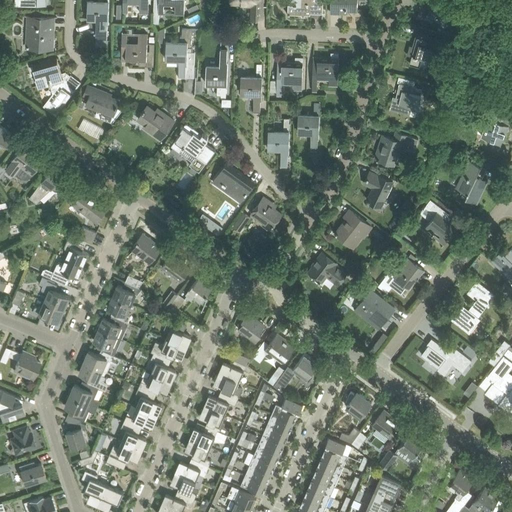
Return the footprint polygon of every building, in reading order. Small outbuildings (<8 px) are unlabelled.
[(88,18),(96,18),(96,40),(107,41),(108,0),(103,0),(103,2),(89,1),(88,18)] [(116,17),(123,17),(123,11),(128,11),(128,2),(140,3),(139,12),(149,12),(148,0),(123,0),(123,4),(116,4),(116,17)] [(153,0),(153,23),(158,23),(159,13),(163,13),(164,4),(164,3),(176,4),(176,12),(175,14),(184,14),(184,13),(184,0),(153,0)] [(262,0),(259,0),(231,0),(232,2),(247,3),(246,5),(253,5),(252,18),(261,18),(262,0)] [(310,15),(310,10),(314,10),(314,11),(314,12),(315,12),(323,13),(323,0),(290,0),(290,5),(294,5),(294,14),(310,15)] [(331,0),(331,13),(339,13),(339,10),(347,10),(347,8),(357,8),(357,0),(331,0)] [(431,9),(425,19),(431,22),(450,28),(460,11),(457,9),(462,1),(465,3),(465,2),(460,0),(431,0),(427,7),(431,9)] [(31,34),(30,47),(46,48),(46,44),(52,44),(53,17),(37,16),(37,19),(28,19),(28,34),(31,34)] [(192,46),(192,29),(187,29),(182,28),(182,42),(167,42),(167,58),(179,59),(179,76),(186,76),(186,64),(195,64),(195,51),(187,51),(187,46),(192,46)] [(429,37),(430,33),(419,30),(413,46),(410,45),(407,55),(412,56),(410,64),(419,67),(422,58),(434,61),(438,47),(439,47),(441,40),(429,37)] [(148,34),(138,34),(122,33),(121,58),(126,58),(126,59),(140,60),(140,64),(147,65),(148,34)] [(470,40),(457,36),(454,46),(467,49),(470,40)] [(221,49),(220,66),(208,66),(207,82),(217,83),(217,95),(221,95),(221,97),(226,97),(228,50),(221,49)] [(317,91),(318,79),(329,79),(329,84),(338,84),(339,54),(332,53),(332,58),(318,57),(318,59),(313,58),(312,90),(317,91)] [(61,73),(57,58),(30,66),(31,71),(35,70),(39,87),(50,84),(53,93),(43,105),(56,115),(81,82),(71,74),(70,75),(66,71),(61,73)] [(278,61),(277,71),(277,80),(271,80),(270,91),(277,92),(277,95),(281,95),(282,83),(293,83),(293,89),(302,89),(303,68),(303,58),(296,58),(296,62),(278,61)] [(257,63),(257,77),(242,77),(242,93),(254,93),(253,110),(260,111),(262,63),(257,63)] [(390,109),(399,112),(416,116),(422,88),(400,83),(398,90),(402,91),(400,98),(393,96),(390,109)] [(89,97),(86,105),(97,109),(95,116),(112,123),(123,109),(122,109),(117,107),(118,105),(117,105),(119,100),(106,95),(107,93),(88,85),(84,95),(89,97)] [(314,115),(299,115),(299,131),(311,132),(311,149),(318,149),(319,102),(314,102),(314,115)] [(158,134),(162,137),(174,120),(162,112),(160,115),(147,105),(138,118),(145,124),(144,126),(157,136),(158,134)] [(501,122),(504,111),(488,106),(486,113),(490,115),(483,136),(501,143),(507,124),(501,122)] [(281,165),(288,165),(289,118),(285,118),(284,132),(270,131),(269,148),(281,148),(281,165)] [(182,131),(171,146),(192,161),(189,165),(199,172),(210,157),(216,149),(206,142),(208,140),(208,139),(208,138),(207,137),(203,133),(201,136),(194,132),(196,130),(188,124),(187,124),(186,124),(185,125),(181,130),(182,131)] [(0,144),(1,145),(3,143),(9,145),(15,137),(0,125),(0,144)] [(383,135),(375,158),(395,164),(400,146),(415,151),(419,139),(408,135),(396,132),(394,138),(383,135)] [(14,175),(15,174),(21,178),(29,179),(44,158),(25,144),(13,160),(6,169),(14,175)] [(475,177),(481,165),(469,160),(461,176),(463,176),(457,188),(467,193),(465,197),(476,202),(482,190),(483,191),(488,180),(482,177),(481,180),(475,177)] [(212,182),(240,202),(253,184),(241,176),(243,174),(227,162),(212,182)] [(73,180),(54,165),(30,197),(37,203),(52,189),(55,191),(57,191),(59,192),(61,191),(63,190),(65,189),(66,187),(67,188),(73,180)] [(373,187),(367,200),(380,206),(393,181),(379,175),(370,171),(364,183),(373,187)] [(85,189),(73,204),(96,222),(107,207),(102,203),(103,202),(85,189)] [(270,201),(264,196),(252,213),(272,227),(282,213),(268,203),(270,201)] [(449,213),(441,207),(430,199),(426,205),(436,213),(424,228),(437,238),(444,244),(456,228),(445,219),(449,213)] [(12,209),(8,212),(12,218),(16,215),(12,209)] [(342,224),(335,233),(351,244),(359,233),(363,236),(371,226),(350,209),(344,216),(348,219),(344,225),(342,224)] [(239,231),(249,217),(243,212),(233,227),(239,231)] [(83,226),(78,237),(92,243),(97,232),(83,226)] [(143,257),(150,262),(162,247),(143,232),(137,241),(138,242),(134,249),(143,256),(143,257)] [(69,237),(65,246),(65,248),(65,249),(66,250),(69,251),(66,258),(82,265),(88,253),(82,250),(85,244),(69,237)] [(511,249),(505,255),(506,256),(504,259),(500,254),(492,261),(499,268),(505,274),(509,270),(511,272),(511,249)] [(327,275),(338,284),(347,272),(336,263),(337,262),(323,251),(318,257),(318,258),(309,271),(319,278),(318,279),(320,281),(321,280),(322,281),(327,275)] [(190,268),(171,254),(162,267),(181,281),(190,268)] [(410,288),(424,269),(413,261),(408,257),(393,275),(410,288)] [(58,262),(51,277),(67,285),(69,281),(72,275),(77,277),(82,265),(66,258),(63,264),(58,262)] [(125,282),(139,288),(143,281),(128,275),(125,282)] [(213,285),(200,275),(185,294),(191,299),(195,294),(203,300),(213,285)] [(45,294),(48,295),(45,301),(63,309),(69,296),(55,290),(57,285),(48,281),(49,279),(43,276),(39,284),(43,285),(41,289),(42,290),(46,292),(45,294)] [(358,279),(350,289),(355,293),(363,282),(358,279)] [(123,287),(118,285),(113,296),(131,304),(136,293),(138,294),(141,289),(139,288),(125,282),(123,287)] [(488,307),(493,301),(485,294),(473,285),(467,292),(476,300),(469,309),(461,303),(450,318),(454,321),(453,323),(461,329),(463,326),(470,332),(481,319),(477,316),(486,306),(488,307)] [(25,292),(18,289),(12,302),(19,305),(25,292)] [(371,289),(365,297),(355,309),(377,327),(387,314),(389,315),(395,307),(371,289)] [(172,290),(161,304),(167,308),(171,303),(178,294),(172,290)] [(111,315),(112,315),(129,322),(130,315),(127,314),(131,304),(113,296),(108,307),(113,309),(111,315)] [(33,311),(58,322),(63,309),(45,301),(42,307),(40,306),(39,308),(36,307),(35,307),(33,311)] [(174,313),(178,308),(171,303),(167,308),(174,313)] [(260,320),(248,311),(238,325),(247,332),(246,334),(255,342),(266,328),(258,322),(260,320)] [(103,318),(98,329),(121,339),(129,322),(112,315),(110,320),(103,318)] [(164,329),(169,331),(166,338),(187,347),(191,337),(183,333),(183,332),(181,331),(184,324),(175,320),(169,318),(164,329)] [(100,342),(98,348),(104,351),(114,355),(121,339),(98,329),(94,340),(100,342)] [(295,346),(277,333),(265,349),(283,362),(295,346)] [(151,352),(154,353),(169,359),(171,354),(174,355),(174,353),(182,357),(187,347),(166,338),(164,344),(155,341),(151,352)] [(472,360),(452,344),(447,350),(432,338),(427,344),(428,345),(421,354),(439,367),(438,369),(445,374),(453,364),(463,371),(472,360)] [(504,339),(488,360),(494,365),(511,344),(504,339)] [(468,345),(463,351),(472,358),(477,352),(468,345)] [(6,347),(1,360),(6,362),(9,356),(18,360),(14,370),(33,379),(40,362),(28,357),(30,353),(23,350),(21,354),(12,350),(6,347)] [(226,356),(237,360),(246,364),(250,359),(229,349),(226,356)] [(121,358),(114,355),(104,351),(102,356),(89,351),(84,362),(103,370),(105,365),(108,366),(110,365),(111,362),(116,364),(119,363),(121,358)] [(156,361),(151,372),(172,381),(176,371),(168,367),(169,366),(166,365),(169,359),(154,353),(151,359),(156,361)] [(285,369),(274,385),(281,390),(296,371),(301,374),(309,380),(307,382),(308,382),(312,376),(315,369),(320,362),(319,363),(305,353),(299,361),(293,368),(288,365),(285,369)] [(495,381),(487,392),(499,402),(499,403),(498,403),(500,404),(501,403),(508,409),(508,408),(511,403),(511,375),(507,372),(511,365),(511,362),(504,356),(490,375),(496,380),(495,381)] [(232,366),(224,362),(219,372),(239,381),(244,370),(250,372),(251,368),(246,364),(237,360),(234,365),(232,364),(232,366)] [(92,378),(90,384),(91,384),(99,388),(106,391),(108,385),(107,382),(104,381),(106,378),(105,376),(100,374),(103,370),(84,362),(79,373),(92,378)] [(274,373),(268,380),(274,385),(285,369),(279,365),(274,373)] [(148,379),(143,376),(138,386),(154,394),(157,388),(159,389),(159,388),(167,391),(172,381),(151,372),(148,379)] [(224,388),(222,393),(238,400),(243,388),(237,385),(239,381),(219,372),(215,382),(223,386),(222,387),(224,388)] [(269,384),(265,381),(259,396),(263,397),(265,391),(269,384)] [(88,390),(75,384),(70,395),(98,407),(100,401),(95,398),(99,388),(91,384),(88,390)] [(135,392),(142,396),(137,407),(157,415),(161,405),(153,401),(154,400),(152,399),(154,394),(138,386),(135,392)] [(0,413),(2,420),(25,413),(25,412),(22,400),(21,398),(0,389),(0,413)] [(351,409),(361,417),(372,402),(360,393),(358,396),(352,391),(351,391),(350,392),(346,402),(348,403),(346,406),(351,409)] [(235,405),(238,400),(222,393),(220,398),(218,397),(217,399),(209,395),(205,405),(225,414),(230,403),(235,405)] [(89,411),(95,413),(98,407),(70,395),(65,406),(79,412),(76,417),(85,421),(89,411)] [(286,396),(282,406),(298,413),(299,410),(300,411),(304,403),(286,396)] [(272,414),(293,423),(298,413),(282,406),(276,403),(272,414)] [(227,435),(230,429),(223,427),(225,423),(222,420),(225,414),(205,405),(200,415),(208,419),(208,420),(210,421),(208,426),(227,435)] [(132,418),(127,415),(124,421),(139,428),(142,422),(144,423),(144,422),(153,425),(157,415),(137,407),(132,418)] [(384,409),(382,412),(373,424),(390,437),(401,424),(393,418),(392,419),(389,416),(391,414),(384,409)] [(272,414),(267,424),(289,433),(293,423),(272,414)] [(121,427),(127,429),(122,440),(142,449),(147,439),(138,435),(139,434),(137,433),(139,428),(124,421),(121,427)] [(67,432),(72,447),(87,442),(83,429),(87,428),(86,424),(81,422),(71,425),(73,430),(67,432)] [(284,443),(289,433),(267,424),(263,434),(284,443)] [(15,436),(10,438),(12,445),(10,449),(11,453),(15,454),(36,447),(32,435),(30,436),(27,425),(13,429),(15,436)] [(213,441),(224,441),(227,435),(208,426),(206,431),(203,430),(203,432),(195,428),(190,438),(211,447),(213,441)] [(343,430),(340,437),(352,442),(361,431),(354,426),(349,434),(343,430)] [(359,447),(367,436),(361,431),(352,442),(359,447)] [(404,439),(399,447),(402,449),(405,452),(412,457),(407,463),(415,468),(419,462),(419,458),(415,455),(424,443),(416,437),(417,435),(410,431),(404,439)] [(263,434),(259,444),(280,453),(284,443),(263,434)] [(328,444),(326,446),(342,453),(347,443),(329,436),(326,443),(328,444)] [(194,453),(196,454),(194,459),(209,466),(211,460),(206,458),(211,447),(190,438),(186,448),(194,452),(194,453)] [(119,448),(113,445),(109,455),(124,462),(127,456),(129,457),(130,456),(138,459),(142,449),(122,440),(119,448)] [(276,464),(280,453),(259,444),(254,454),(276,464)] [(342,453),(326,446),(322,457),(343,466),(348,456),(342,453)] [(388,469),(398,454),(390,448),(379,463),(388,469)] [(99,451),(94,449),(92,455),(82,458),(84,465),(94,461),(99,451)] [(250,464),(271,474),(276,464),(254,454),(250,464)] [(109,455),(106,461),(113,464),(122,468),(124,462),(109,455)] [(343,466),(322,457),(318,467),(339,476),(343,466)] [(180,461),(176,471),(196,480),(199,473),(205,476),(209,466),(194,459),(191,464),(189,463),(189,465),(180,461)] [(35,465),(34,461),(19,465),(25,484),(32,482),(33,483),(39,481),(39,480),(46,478),(41,463),(35,465)] [(8,463),(0,465),(0,472),(10,469),(8,463)] [(245,474),(267,484),(271,474),(250,464),(245,474)] [(228,480),(231,474),(230,473),(232,468),(228,467),(223,478),(228,480)] [(339,476),(318,467),(313,477),(335,486),(339,476)] [(458,511),(463,505),(458,502),(468,489),(467,488),(474,478),(460,467),(454,476),(456,478),(451,484),(457,489),(456,491),(458,493),(455,497),(455,499),(445,511),(458,511)] [(92,491),(88,499),(98,504),(107,484),(97,479),(98,475),(85,470),(82,478),(88,481),(85,489),(92,491)] [(197,493),(191,491),(196,480),(176,471),(172,481),(180,485),(179,486),(181,487),(179,492),(195,499),(197,493)] [(241,485),(252,489),(262,494),(267,484),(245,474),(241,485)] [(402,482),(382,474),(375,490),(397,499),(401,491),(398,490),(402,482)] [(313,477),(309,487),(330,496),(335,486),(313,477)] [(349,489),(354,490),(356,484),(352,482),(347,480),(345,485),(350,487),(349,489)] [(222,481),(217,492),(221,494),(224,487),(225,487),(227,483),(222,481)] [(124,491),(115,487),(107,484),(98,504),(109,508),(112,500),(119,503),(124,491)] [(470,506),(478,511),(477,511),(488,511),(499,497),(485,486),(470,506)] [(309,487),(304,497),(326,507),(330,496),(309,487)] [(359,489),(355,498),(360,500),(364,491),(359,489)] [(257,497),(240,490),(236,500),(252,507),(257,497)] [(397,499),(375,490),(369,505),(385,511),(388,511),(391,506),(394,507),(397,499)] [(174,498),(166,494),(162,504),(179,511),(182,511),(185,506),(190,509),(195,499),(179,492),(177,497),(175,497),(174,498)] [(217,503),(218,500),(221,494),(217,492),(213,502),(217,503)] [(29,500),(24,502),(27,511),(57,511),(52,496),(43,498),(43,496),(29,500)] [(300,507),(310,511),(323,511),(326,507),(304,497),(300,507)] [(236,500),(231,510),(235,511),(250,511),(252,507),(236,500)]
